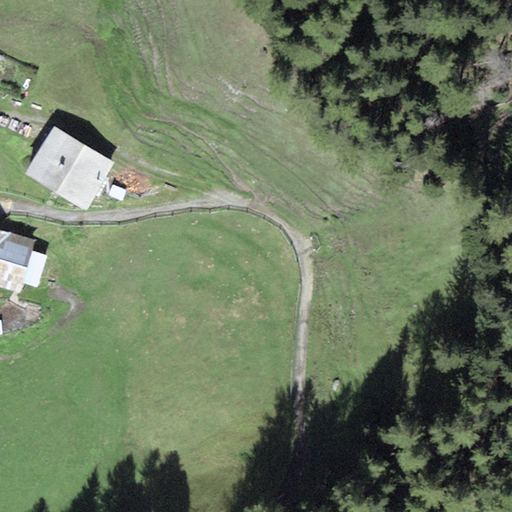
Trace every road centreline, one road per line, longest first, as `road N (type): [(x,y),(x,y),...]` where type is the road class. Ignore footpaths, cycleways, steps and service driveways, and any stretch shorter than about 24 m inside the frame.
road 1 (track): [(0,101),(72,116),(254,203)]
road 2 (track): [(254,203),(89,220),(0,205)]
